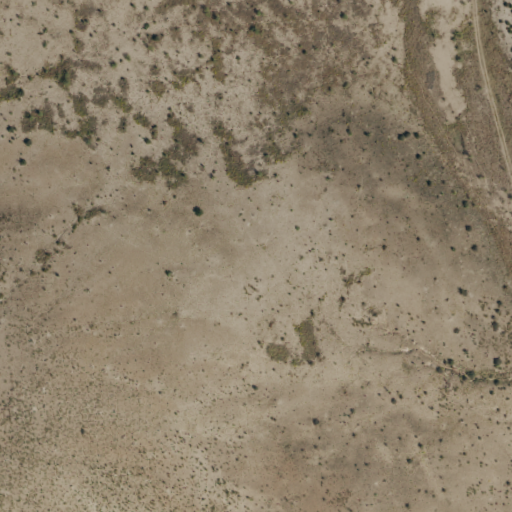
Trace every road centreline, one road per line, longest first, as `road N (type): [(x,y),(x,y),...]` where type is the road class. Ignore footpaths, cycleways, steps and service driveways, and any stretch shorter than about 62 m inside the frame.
road 1 (track): [(0,129),(191,0)]
road 2 (track): [(511,217),(493,145),(506,0)]
